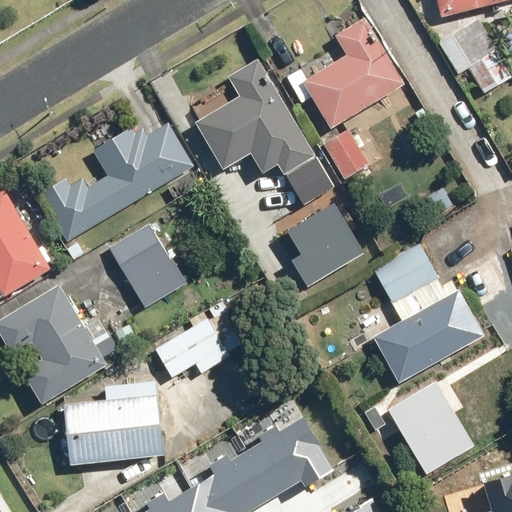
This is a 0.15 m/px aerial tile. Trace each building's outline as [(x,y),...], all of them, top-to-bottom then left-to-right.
[(441,0),(444,12),(495,0),(441,0)] [(351,54),(309,81),(338,126),(409,80),(368,16),(338,35),(351,54)] [(483,17),(443,44),(462,72),(471,66),(490,94),(511,79),(511,70),(499,52),(504,49),(483,17)] [(244,95),(201,123),(230,168),(255,152),(268,172),(284,163),(289,171),(321,151),(262,59),(233,78),(244,95)] [(77,172),(40,194),(68,241),(197,164),(172,121),(146,137),(138,123),(97,148),(111,172),(86,187),(77,172)] [(350,127),(325,143),(347,178),(372,162),(350,127)] [(321,158),(290,176),(304,200),(335,183),(321,158)] [(255,173),(224,192),(246,227),(277,208),(255,173)] [(8,186),(0,190),(0,279),(11,297),(58,268),(8,186)] [(304,251),(296,255),(310,280),(367,249),(338,197),(289,224),(304,251)] [(154,223),(113,247),(134,283),(175,259),(154,223)] [(489,335),(456,279),(446,285),(421,243),(374,271),(405,322),(378,337),(406,385),(489,335)] [(511,270),(503,254),(464,274),(490,322),(511,309),(511,307),(505,294),(511,290),(511,270)] [(64,284),(0,323),(0,328),(16,354),(38,341),(49,358),(26,373),(46,405),(112,364),(106,355),(121,345),(103,316),(89,324),(64,284)] [(199,328),(162,349),(177,375),(201,362),(206,370),(248,347),(224,304),(195,320),(199,328)] [(162,381),(110,386),(111,399),(68,403),(74,465),(169,456),(162,381)] [(389,412),(427,475),(476,446),(438,383),(389,412)] [(249,445),(276,493),(304,476),(307,481),(336,464),(306,412),(282,426),(278,420),(262,429),(266,436),(249,445)] [(194,482),(211,511),(249,511),(248,509),(276,493),(249,445),(232,455),(230,450),(213,460),(218,469),(194,482)] [(493,511),(511,511),(511,477),(487,485),(494,511),(493,511)] [(138,511),(211,511),(194,482),(171,495),(167,488),(152,496),(156,502),(138,511)] [(387,511),(376,492),(342,511),(387,511)]
